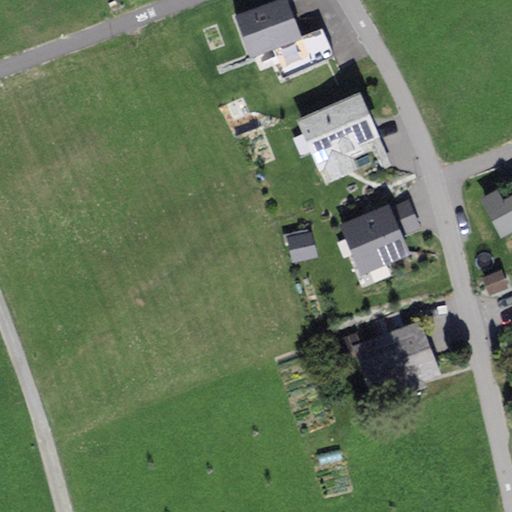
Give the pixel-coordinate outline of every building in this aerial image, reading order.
[(331,93),(294,16),(242,39),(278,112),(331,93)] [(354,142),(369,135),(354,100),(325,113),(328,119),(309,128),(325,163),(357,149),(354,142)] [(511,176),(478,194),(499,233),(511,226),(511,176)] [(400,231),(418,226),(409,193),(391,198),(400,231)] [(365,266),(401,251),(384,212),(349,226),(365,266)] [(312,253),(308,236),(292,240),(295,257),(312,253)] [(413,323),(348,348),(358,373),(423,348),(413,323)]
